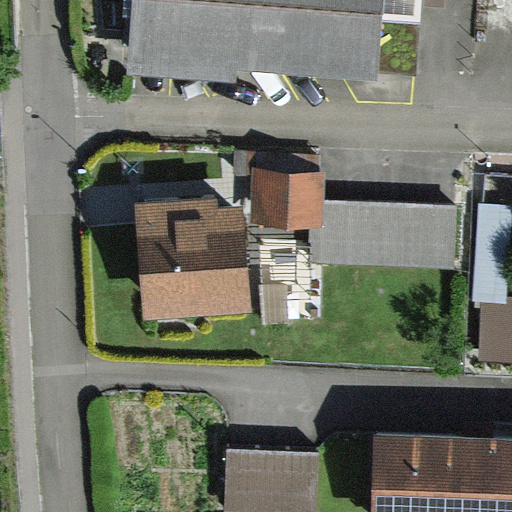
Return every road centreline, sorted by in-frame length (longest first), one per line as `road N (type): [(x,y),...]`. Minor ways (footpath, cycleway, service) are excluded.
road 1 (residential): [(50,115),(511,134)]
road 2 (residential): [(70,511),(50,115)]
